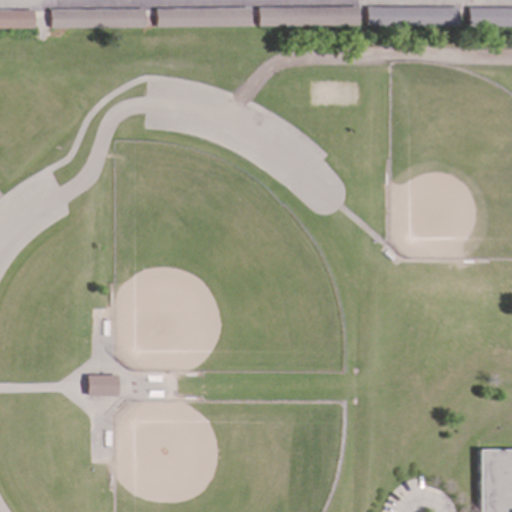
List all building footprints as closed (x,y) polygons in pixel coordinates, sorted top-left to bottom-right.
[(355,7),(255,9),(255,28),(356,26),(355,7)] [(246,8),(153,9),(153,28),(247,27),(246,8)] [(456,27),(456,8),(364,8),(364,27),(456,27)] [(511,27),(511,8),(467,8),(466,27),(511,27)] [(142,28),(141,10),(48,11),(48,30),(142,28)] [(0,29),(32,29),(31,11),(0,11),(0,29)] [(84,397),(115,397),(115,376),(84,376),(84,397)] [(511,511),(511,451),(511,494),(499,494),(499,489),(475,489),(474,511),(511,511)]
